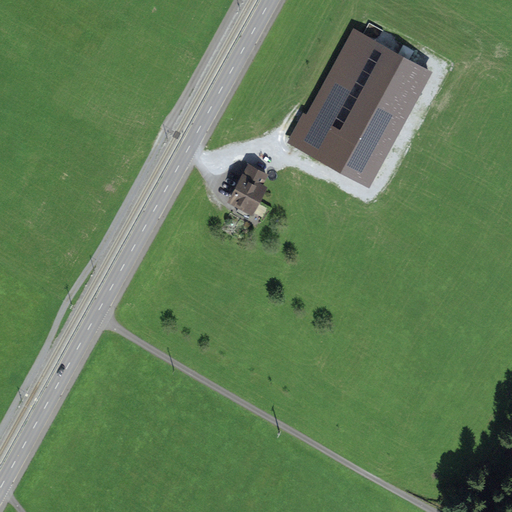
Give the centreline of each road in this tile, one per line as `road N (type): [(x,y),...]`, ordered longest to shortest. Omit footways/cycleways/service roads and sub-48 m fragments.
road 1 (secondary): [(0,488),(270,0)]
road 2 (track): [(96,315),(435,511)]
road 3 (track): [(165,129),(0,430)]
